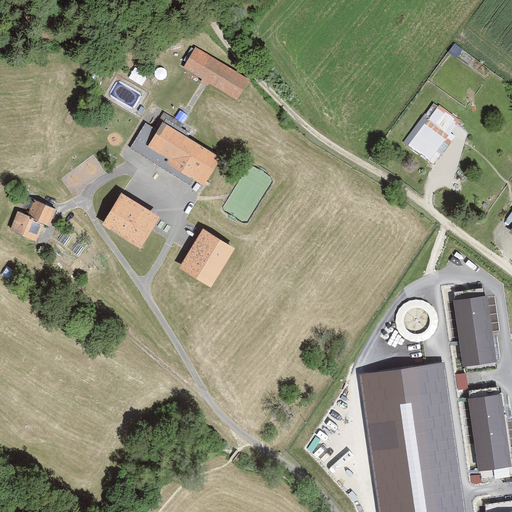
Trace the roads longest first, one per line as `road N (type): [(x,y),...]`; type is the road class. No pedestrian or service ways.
road 1 (track): [(427,208),(301,124),(230,47),(200,0)]
road 2 (unclassified): [(142,288),(221,415),(336,511)]
road 3 (unclassified): [(142,288),(173,233),(175,197),(150,174),(123,169),(87,194),(99,226)]
